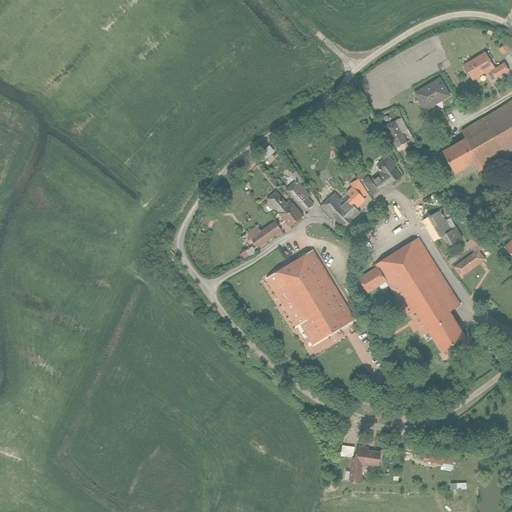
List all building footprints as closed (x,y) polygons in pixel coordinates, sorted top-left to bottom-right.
[(501,47),(509,42),(504,34),(496,38),(501,47)] [(479,45),(456,58),(465,74),(484,64),(488,61),(479,45)] [(490,73),(503,65),(497,56),(488,61),(484,64),(490,73)] [(435,67),(409,83),(421,101),(446,85),(435,67)] [(458,126),(437,138),(453,166),(470,156),(474,164),(511,141),(511,86),(454,120),(458,126)] [(396,110),(382,118),(394,141),(408,133),(396,110)] [(378,165),(369,172),(377,183),(400,168),(385,147),(371,156),(378,165)] [(350,172),(349,163),(341,164),(341,173),(350,172)] [(289,173),(280,180),(301,204),(311,196),(289,173)] [(338,177),(317,196),(336,214),(357,196),(338,177)] [(286,217),(297,207),(275,183),(264,192),(286,217)] [(433,203),(416,214),(429,234),(435,230),(444,243),(460,232),(451,219),(446,222),(433,203)] [(207,209),(200,206),(195,216),(202,219),(207,209)] [(252,216),(243,222),(252,237),(276,219),(270,211),(255,222),(252,216)] [(511,226),(500,237),(511,249),(511,226)] [(468,241),(480,233),(475,227),(464,234),(468,241)] [(413,230),(370,256),(373,261),(351,274),(360,288),(381,274),(415,329),(418,327),(432,349),(460,332),(444,307),(456,300),(413,230)] [(250,239),(240,245),(244,250),(253,244),(250,239)] [(298,246),(258,271),(288,322),(293,319),(306,339),(351,313),(331,283),(327,277),(304,242),(298,246)] [(474,243),(450,260),(458,271),(482,254),(474,243)] [(377,440),(345,439),(344,473),(362,473),(362,460),(377,460),(377,440)] [(440,446),(413,440),(411,449),(424,452),(424,449),(438,452),(440,446)]
